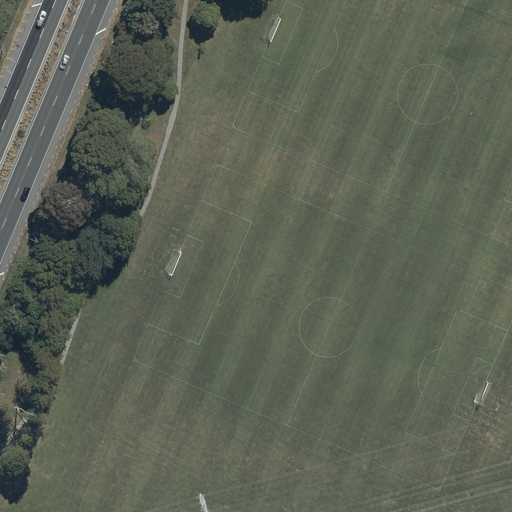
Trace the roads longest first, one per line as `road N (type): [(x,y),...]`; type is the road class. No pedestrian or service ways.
road 1 (trunk): [(97,0),(0,233)]
road 2 (trunk): [(0,134),(55,0)]
